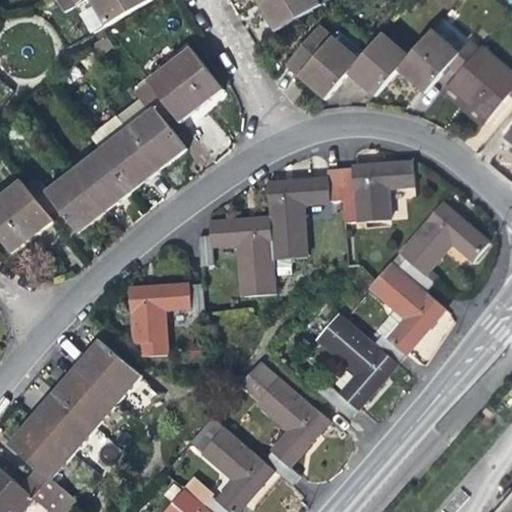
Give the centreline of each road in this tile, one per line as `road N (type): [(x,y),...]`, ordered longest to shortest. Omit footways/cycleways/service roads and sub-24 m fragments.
road 1 (residential): [(51,325),(157,224),(286,141)]
road 2 (residential): [(337,511),(511,307)]
road 3 (residential): [(286,141),(352,123),(411,131),(511,205)]
road 4 (residential): [(203,0),(286,141)]
